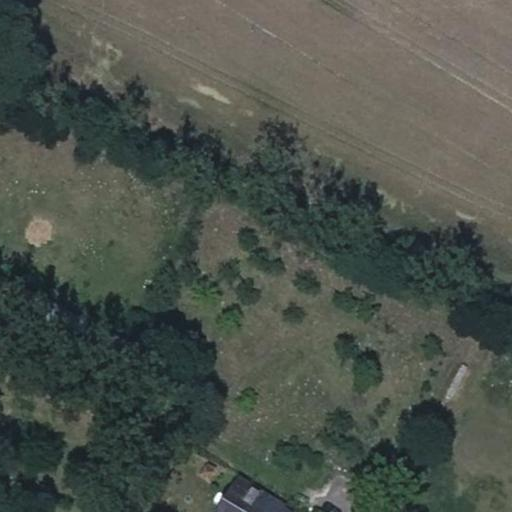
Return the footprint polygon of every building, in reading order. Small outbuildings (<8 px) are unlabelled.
[(38,297),(2,277),(0,282),(0,310),(25,323),(38,297)] [(74,314),(38,297),(25,323),(60,341),(74,314)] [(128,341),(74,314),(60,341),(115,367),(128,341)] [(245,511),(256,495),(233,481),(214,511),(245,511)] [(280,511),(256,495),(245,511),(280,511)]
